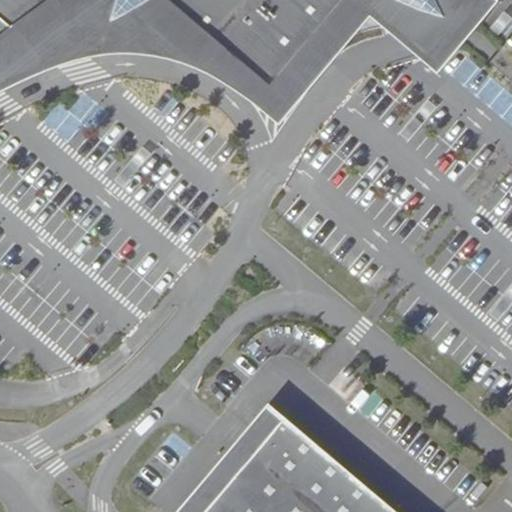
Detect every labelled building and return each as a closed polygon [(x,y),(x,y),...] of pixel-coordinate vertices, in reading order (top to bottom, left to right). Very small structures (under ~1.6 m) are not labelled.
[(0,0),(0,22),(9,30),(37,10),(50,0),(0,0)] [(266,103),(281,118),(374,9),(439,67),(467,33),(495,0),(343,0),(272,84),(170,0),(50,0),(37,10),(9,30),(0,37),(0,94),(8,89),(44,71),(65,61),(82,56),(111,52),(140,52),(167,55),(193,62),(218,72),(231,78),(244,86),(266,103)] [(170,0),(272,84),(343,0),(170,0)] [(0,37),(9,30),(0,22),(0,37)] [(511,128),(511,127),(511,98),(469,58),(453,75),(511,128)] [(229,451),(245,464),(283,418),(267,404),(229,451)] [(397,511),(283,418),(245,464),(229,451),(183,508),(188,511),(397,511)]
